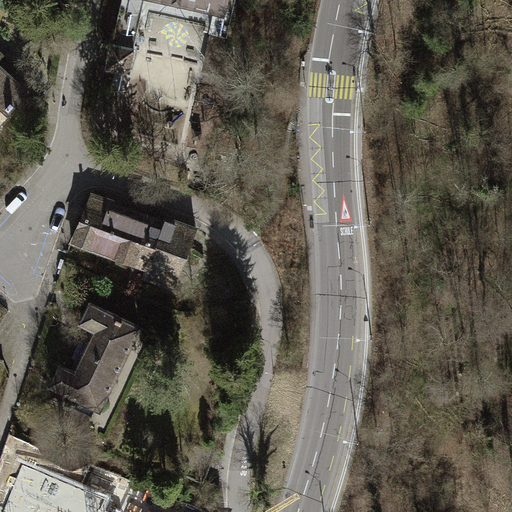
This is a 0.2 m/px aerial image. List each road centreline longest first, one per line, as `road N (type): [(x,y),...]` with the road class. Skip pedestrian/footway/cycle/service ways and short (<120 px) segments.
road 1 (secondary): [(300,511),(329,399),(341,309),(328,114),(342,0)]
road 2 (residential): [(234,511),(267,338),(258,265),(215,218),(60,160)]
road 3 (residential): [(60,160),(87,0)]
road 4 (residential): [(0,253),(12,257),(60,160)]
